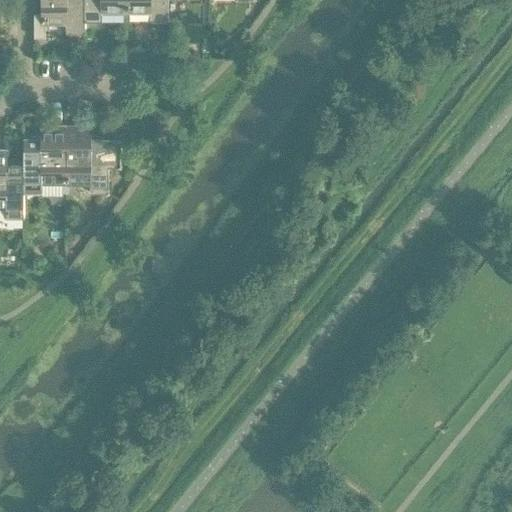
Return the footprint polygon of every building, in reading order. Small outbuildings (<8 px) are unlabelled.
[(83,21),(83,0),(41,0),(42,22),(66,22),(66,32),(83,32),(83,21)] [(126,10),(125,0),(83,0),(83,21),(102,20),(102,10),(126,10)] [(125,0),(126,10),(150,10),(150,21),(168,21),(167,0),(125,0)] [(41,137),(24,137),(23,216),(23,192),(42,192),(42,182),(66,182),(66,124),(41,124),(41,137)] [(66,124),(66,182),(90,182),(90,192),(108,192),(108,166),(122,166),(122,136),(92,136),(92,124),(66,124)] [(7,148),(0,147),(0,205),(6,205),(6,216),(23,216),(24,137),(23,137),(23,160),(7,160),(7,148)]
